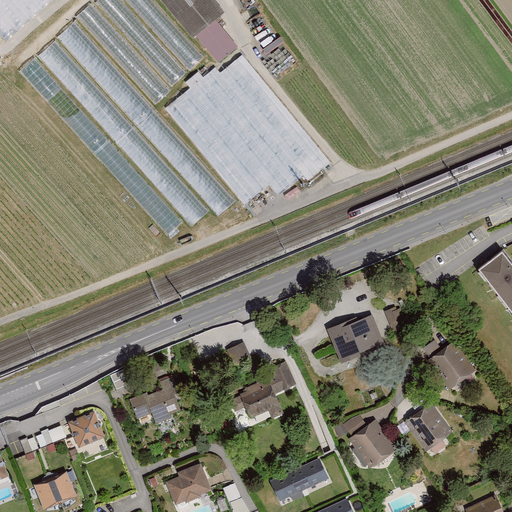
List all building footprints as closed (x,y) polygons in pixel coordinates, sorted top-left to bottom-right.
[(0,0),(0,38),(2,41),(50,0),(0,0)] [(224,15),(211,0),(156,0),(192,43),(196,40),(218,66),(237,50),(215,23),(224,15)] [(238,205),(75,20),(58,35),(222,219),(238,205)] [(39,54),(195,229),(212,215),(56,39),(39,54)] [(167,106),(242,206),(270,185),(279,196),(326,161),(243,50),(167,106)] [(20,70),(167,235),(182,221),(35,57),(20,70)] [(511,266),(503,255),(478,273),(511,317),(511,266)] [(396,308),(384,314),(393,335),(410,328),(402,310),(398,311),(396,308)] [(355,320),(327,332),(342,367),(386,348),(373,318),(357,325),(355,320)] [(240,338),(223,345),(231,363),(248,356),(240,338)] [(453,343),(427,363),(449,393),(476,373),(453,343)] [(276,399),(277,395),(296,386),(285,364),(271,371),(274,377),(246,390),(248,393),(228,403),(234,415),(244,410),(249,421),(268,412),(272,420),(283,415),(276,399)] [(145,395),(129,401),(137,420),(151,415),(156,426),(173,419),(172,416),(181,412),(167,378),(159,382),(163,392),(147,399),(145,395)] [(430,405),(403,424),(425,456),(430,452),(433,457),(445,448),(442,444),(452,437),(430,405)] [(94,414),(68,425),(78,450),(105,440),(94,414)] [(358,415),(343,427),(351,439),(347,441),(370,472),(396,452),(374,422),(367,427),(358,415)] [(41,436),(35,438),(40,450),(53,444),(47,430),(40,434),(41,436)] [(38,451),(33,439),(28,442),(27,439),(19,442),(25,456),(38,451)] [(0,458),(0,482),(8,479),(0,458)] [(328,478),(319,459),(271,481),(280,501),(328,478)] [(200,465),(177,474),(178,479),(165,485),(175,508),(212,493),(200,465)] [(66,474),(33,488),(43,511),(45,511),(77,499),(66,474)] [(233,511),(247,511),(235,482),(223,487),(233,511)] [(506,511),(498,495),(464,511),(506,511)] [(352,511),(347,499),(318,511),(352,511)]
